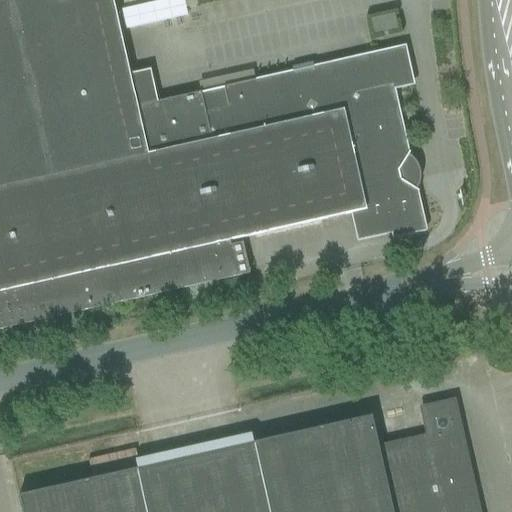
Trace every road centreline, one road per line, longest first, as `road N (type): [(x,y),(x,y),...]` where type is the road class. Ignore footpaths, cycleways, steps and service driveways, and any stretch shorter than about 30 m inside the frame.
road 1 (unknown): [(166,343),(186,411),(217,424),(421,388),(474,390),(490,400),(510,511)]
road 2 (unclassified): [(0,379),(428,285)]
road 3 (unknown): [(144,0),(152,42),(167,62),(195,62),(366,0)]
road 4 (unknown): [(417,0),(450,215)]
road 5 (tertiary): [(502,0),(492,56),(511,183)]
